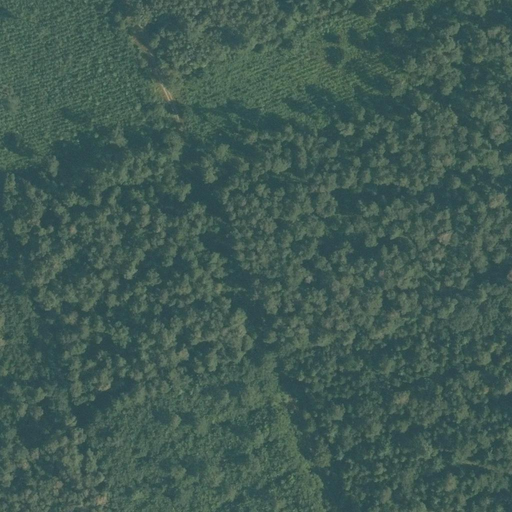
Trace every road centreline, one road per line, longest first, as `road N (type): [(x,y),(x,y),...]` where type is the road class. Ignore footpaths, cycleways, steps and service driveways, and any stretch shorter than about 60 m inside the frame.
road 1 (track): [(126,0),(340,511)]
road 2 (track): [(0,440),(272,352)]
road 3 (unknown): [(511,288),(272,352)]
road 4 (unknown): [(158,79),(355,0)]
road 5 (track): [(174,119),(0,177)]
